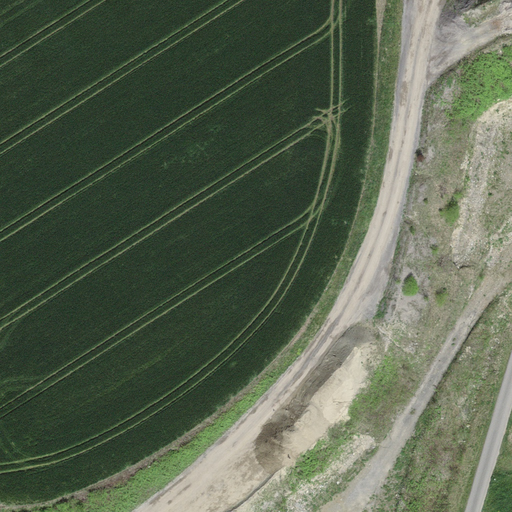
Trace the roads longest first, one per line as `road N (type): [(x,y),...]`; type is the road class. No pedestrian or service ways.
road 1 (track): [(152,511),(241,450),(356,306),(426,86),(444,0)]
road 2 (unclassified): [(473,511),(511,380)]
